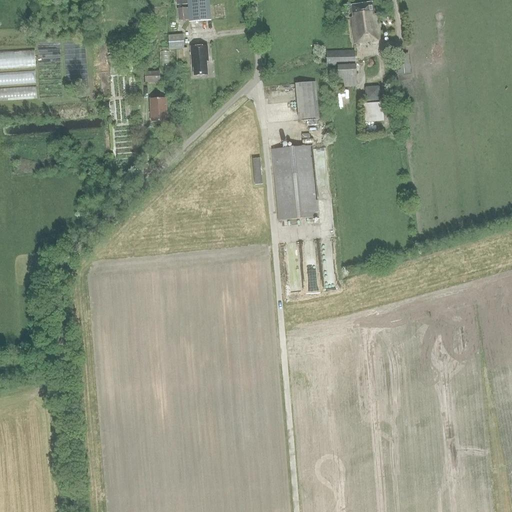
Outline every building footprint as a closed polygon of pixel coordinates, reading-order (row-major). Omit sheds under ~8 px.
[(210,0),(177,0),(178,4),(189,3),(191,21),(212,20),(210,0)] [(380,41),(376,15),(374,15),(373,3),(352,6),(353,18),(350,18),(354,44),(380,41)] [(189,19),(188,7),(178,8),(179,20),(189,19)] [(170,49),(184,48),(184,35),(169,36),(170,49)] [(209,60),(208,46),(191,47),(192,67),(194,67),(194,75),(208,75),(207,61),(209,60)] [(0,51),(0,67),(38,66),(37,50),(0,51)] [(357,87),(355,50),(327,51),(328,66),(338,66),(338,87),(357,87)] [(410,74),(408,54),(396,56),(398,76),(410,74)] [(0,72),(0,84),(37,83),(36,71),(0,72)] [(160,82),(159,72),(145,72),(145,82),(160,82)] [(319,118),(316,82),(296,84),(300,120),(319,118)] [(0,87),(0,99),(39,99),(38,86),(0,87)] [(379,101),(379,88),(366,89),(366,102),(379,101)] [(167,121),(166,98),(150,99),(151,122),(167,121)] [(384,122),(383,103),(361,104),(363,124),(384,122)] [(317,201),(313,146),(272,149),(278,221),(319,217),(318,209),(317,201)] [(262,185),(260,159),(253,159),(255,186),(262,185)]
